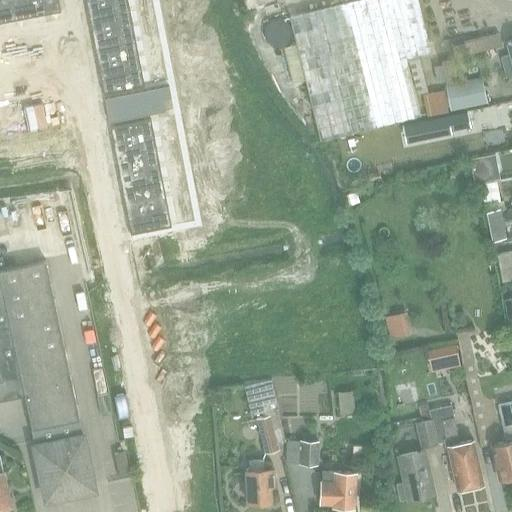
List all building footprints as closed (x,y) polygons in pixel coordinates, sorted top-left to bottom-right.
[(0,0),(0,21),(14,19),(10,0),(0,0)] [(10,0),(14,19),(30,16),(26,0),(10,0)] [(26,0),(30,16),(60,10),(58,0),(26,0)] [(127,0),(90,0),(85,1),(88,16),(129,8),(127,0)] [(417,0),(348,0),(288,15),(295,43),(283,46),(292,82),(304,79),(319,139),(419,114),(405,57),(407,56),(416,93),(427,91),(418,53),(430,50),(417,0)] [(129,8),(88,16),(91,31),(132,23),(129,8)] [(132,23),(91,31),(94,47),(135,39),(132,23)] [(135,39),(94,47),(97,61),(138,53),(135,39)] [(511,41),(507,43),(510,55),(502,57),(507,75),(511,73),(511,41)] [(138,53),(97,61),(100,77),(141,69),(138,53)] [(141,69),(100,77),(103,93),(144,84),(141,69)] [(481,76),(445,84),(451,110),(487,102),(487,101),(495,99),(494,94),(486,96),(483,83),(487,82),(486,77),(481,78),(481,76)] [(167,84),(159,86),(162,97),(170,96),(167,84)] [(159,86),(151,87),(154,99),(162,97),(159,86)] [(151,87),(143,89),(146,101),(154,99),(151,87)] [(143,89),(135,91),(138,103),(146,101),(143,89)] [(421,93),(426,115),(448,111),(443,89),(421,93)] [(135,91),(128,93),(130,104),(138,103),(135,91)] [(128,93),(120,95),(122,106),(130,104),(128,93)] [(120,95),(112,96),(114,108),(122,106),(120,95)] [(112,96),(104,98),(107,110),(114,108),(112,96)] [(170,96),(162,97),(164,109),(172,107),(170,96)] [(162,97),(154,99),(156,111),(164,109),(162,97)] [(154,99),(146,101),(149,113),(156,111),(154,99)] [(146,101),(138,103),(141,114),(149,113),(146,101)] [(138,103),(130,104),(133,116),(141,114),(138,103)] [(130,104),(122,106),(125,118),(133,116),(130,104)] [(122,106),(114,108),(117,120),(125,118),(122,106)] [(114,108),(107,110),(109,121),(117,120),(114,108)] [(465,110),(417,120),(420,138),(449,132),(448,129),(468,125),(465,110)] [(150,118),(109,125),(112,141),(153,134),(150,118)] [(153,134),(112,141),(115,156),(156,148),(153,134)] [(156,148),(115,156),(118,172),(159,165),(156,148)] [(489,154),(469,157),(472,177),(473,176),(474,181),(481,180),(481,175),(492,173),(489,154)] [(159,165),(118,172),(121,186),(162,179),(159,165)] [(377,170),(366,173),(368,181),(379,178),(377,170)] [(162,179),(121,186),(126,217),(147,213),(145,198),(164,195),(162,179)] [(503,199),(500,200),(496,181),(481,184),(484,203),(486,211),(504,207),(503,199)] [(355,191),(345,194),(348,204),(358,201),(355,191)] [(147,213),(126,217),(129,232),(170,225),(164,195),(145,198),(147,213)] [(500,212),(486,215),(493,242),(506,239),(500,212)] [(501,281),(511,278),(511,250),(496,253),(501,281)] [(0,398),(24,394),(46,498),(92,488),(44,260),(0,269),(0,398)] [(508,326),(511,324),(511,296),(503,298),(508,326)] [(405,310),(384,315),(389,338),(410,333),(405,310)] [(463,311),(453,313),(454,321),(464,320),(463,311)] [(454,344),(425,350),(427,356),(455,350),(454,344)] [(496,391),(511,388),(511,377),(494,381),(496,391)] [(277,442),(285,440),(277,408),(278,407),(272,380),(244,386),(251,414),(261,411),(262,416),(256,417),(265,452),(278,449),(277,442)] [(355,412),(352,389),(337,391),(340,413),(355,412)] [(506,440),(491,444),(499,479),(511,476),(511,399),(498,403),(506,440)] [(456,489),(482,483),(473,439),(459,442),(451,404),(428,409),(431,419),(436,442),(446,440),(456,489)] [(421,446),(436,442),(431,419),(416,422),(421,446)] [(316,463),(317,441),(286,440),(285,461),(316,463)] [(353,444),(352,456),(365,457),(366,445),(353,444)] [(399,499),(407,497),(408,499),(433,494),(423,449),(398,455),(404,481),(395,483),(399,499)] [(0,506),(9,505),(0,458),(0,506)] [(269,484),(274,484),(273,468),(263,468),(263,459),(248,459),(248,469),(245,469),(246,501),(270,500),(269,484)] [(356,472),(333,471),(322,470),(320,503),(332,504),(331,505),(354,507),(356,472)]
